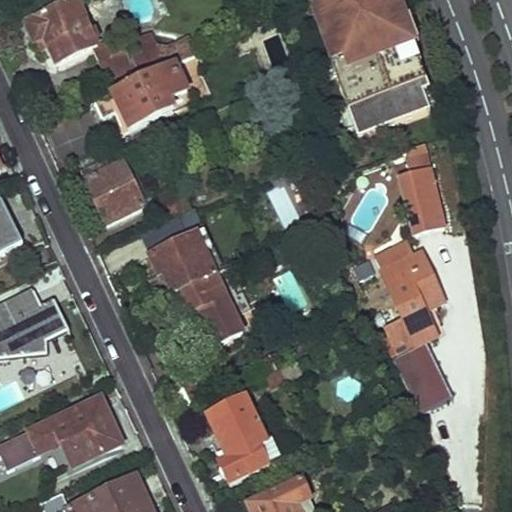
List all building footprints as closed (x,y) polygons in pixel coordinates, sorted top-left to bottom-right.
[(309,0),(327,47),(334,44),(340,60),(333,63),(331,64),(361,141),(437,112),(431,92),(421,66),(422,65),(399,3),(398,4),(395,0),(309,0)] [(97,48),(77,3),(25,26),(34,45),(45,39),(57,65),(94,49),(109,82),(135,70),(141,82),(174,67),(198,57),(189,37),(168,47),(158,46),(152,33),(124,46),(120,37),(97,48)] [(327,47),(333,63),(340,60),(334,44),(327,47)] [(106,98),(124,137),(173,115),(168,104),(187,96),(174,67),(141,82),(106,98)] [(82,173),(107,228),(143,210),(141,206),(129,180),(125,169),(111,176),(106,163),(82,173)] [(431,173),(401,181),(415,236),(445,228),(431,173)] [(129,180),(141,206),(150,202),(144,190),(142,191),(135,177),(129,180)] [(158,204),(165,222),(190,211),(183,193),(158,204)] [(0,260),(23,249),(0,207),(0,260)] [(150,259),(157,277),(162,275),(172,298),(181,294),(216,279),(198,237),(150,259)] [(443,307),(421,258),(414,262),(406,244),(373,259),(381,277),(402,325),(386,332),(397,357),(436,340),(424,314),(443,307)] [(181,294),(208,353),(242,337),(216,279),(181,294)] [(0,312),(0,361),(47,357),(48,344),(67,334),(54,306),(26,317),(19,302),(0,312)] [(264,380),(269,390),(285,384),(280,373),(264,380)] [(181,384),(191,407),(206,401),(195,377),(181,384)] [(65,447),(75,470),(128,446),(105,396),(27,431),(29,435),(0,447),(0,458),(4,457),(10,471),(65,447)] [(207,420),(227,462),(220,465),(229,486),(268,469),(260,449),(267,446),(247,401),(207,420)] [(130,487),(141,511),(149,511),(136,484),(130,487)] [(248,508),(249,511),(299,511),(298,510),(312,504),(303,485),(248,508)] [(141,511),(130,487),(71,511),(141,511)]
